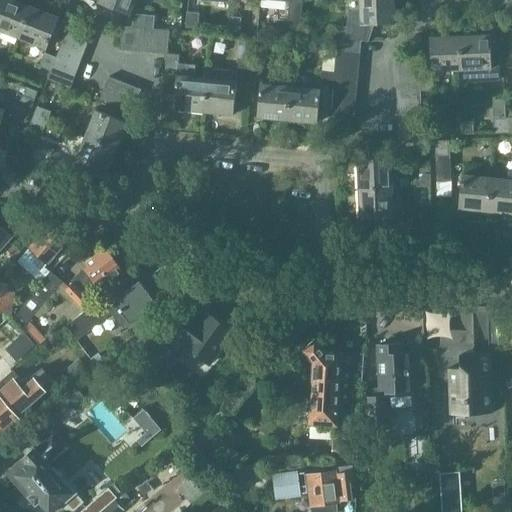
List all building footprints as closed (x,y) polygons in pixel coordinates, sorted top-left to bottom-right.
[(1,0),(0,4),(0,33),(18,40),(31,8),(11,0),(1,0)] [(136,0),(100,0),(99,4),(130,16),(136,0)] [(299,39),(303,0),(290,0),(290,3),(286,37),(299,39)] [(338,27),(336,50),(360,53),(362,40),(365,41),(367,26),(395,25),(394,0),(360,0),(361,10),(349,10),(347,28),(338,27)] [(31,8),(18,40),(46,52),(59,19),(31,8)] [(186,28),(198,29),(200,15),(187,14),(186,28)] [(147,30),(149,17),(134,16),(133,28),(135,28),(147,30)] [(228,32),(240,33),(242,19),(229,18),(228,32)] [(51,73),(48,80),(71,89),(92,35),(69,26),(56,58),(51,73)] [(121,51),(132,52),(135,28),(133,28),(123,28),(121,51)] [(132,52),(144,53),(147,30),(135,28),(132,52)] [(144,53),(156,54),(158,31),(147,30),(144,53)] [(156,54),(168,55),(170,32),(158,31),(156,54)] [(490,36),(460,37),(463,83),(497,81),(496,57),(491,58),(490,36)] [(462,73),(460,37),(430,39),(432,74),(462,73)] [(336,50),(335,62),(359,64),(360,53),(336,50)] [(45,54),(40,68),(51,73),(56,58),(45,54)] [(174,110),(204,113),(207,79),(195,77),(196,66),(179,65),(180,56),(168,55),(166,69),(177,70),(177,76),(174,110)] [(397,57),(395,57),(399,137),(399,139),(413,139),(424,138),(421,93),(421,92),(420,77),(419,56),(397,57)] [(335,62),(334,73),(358,76),(359,64),(335,62)] [(237,80),(250,81),(251,65),(238,64),(237,80)] [(251,65),(250,81),(261,82),(263,66),(251,65)] [(321,86),(333,87),(333,85),(357,87),(358,76),(334,73),(322,72),(321,86)] [(431,77),(420,77),(421,92),(421,93),(432,93),(431,77)] [(109,78),(100,100),(133,113),(142,91),(109,78)] [(207,79),(204,113),(234,116),(237,82),(207,79)] [(258,118),(288,121),(291,87),(261,84),(258,118)] [(333,85),(333,87),(332,96),(356,99),(357,87),(333,85)] [(291,87),(288,121),(318,124),(321,90),(291,87)] [(26,88),(20,102),(32,107),(39,93),(26,88)] [(332,96),(331,108),(355,110),(356,99),(332,96)] [(37,107),(32,119),(46,125),(51,113),(37,107)] [(355,110),(331,108),(330,121),(354,123),(355,110)] [(96,111),(85,139),(116,152),(127,124),(96,111)] [(505,118),(493,118),(493,135),(506,134),(505,119),(505,118)] [(28,130),(41,135),(46,125),(32,119),(28,130)] [(474,135),(473,122),(465,123),(466,136),(474,135)] [(116,152),(85,139),(74,167),(105,180),(116,152)] [(413,139),(399,139),(400,151),(414,150),(413,139)] [(384,151),(384,140),(370,140),(370,151),(384,151)] [(435,142),(437,190),(451,189),(449,141),(435,142)] [(358,160),(359,190),(393,189),(391,159),(358,160)] [(459,209),(489,212),(493,178),(480,177),(481,166),(468,165),(468,175),(463,175),(459,209)] [(418,188),(431,188),(431,174),(424,175),(418,180),(418,188)] [(489,212),(511,214),(511,180),(493,178),(489,212)] [(393,189),(359,190),(360,220),(394,219),(393,189)] [(398,219),(399,231),(409,231),(409,219),(398,219)] [(37,257),(47,266),(69,241),(51,225),(23,257),(31,264),(37,257)] [(0,249),(11,237),(0,227),(0,249)] [(20,253),(14,247),(10,252),(16,257),(20,253)] [(123,273),(105,249),(84,264),(87,269),(82,273),(83,275),(68,287),(64,291),(85,312),(96,303),(90,296),(98,288),(100,290),(123,273)] [(63,282),(51,272),(13,315),(24,327),(29,322),(63,282)] [(0,312),(11,315),(13,315),(18,280),(10,279),(8,291),(0,289),(0,312)] [(96,303),(85,312),(66,327),(77,341),(110,315),(114,319),(121,314),(129,325),(156,304),(139,282),(124,294),(118,286),(96,303)] [(184,347),(209,365),(233,333),(208,314),(201,324),(184,311),(168,333),(185,346),(184,347)] [(40,346),(46,341),(29,322),(24,327),(39,345),(40,346)] [(174,350),(152,336),(149,341),(141,331),(133,337),(144,347),(138,357),(168,376),(176,364),(169,359),(174,350)] [(24,335),(7,350),(17,362),(34,346),(24,335)] [(312,361),(311,379),(353,382),(363,383),(364,356),(342,355),(342,353),(325,352),(315,341),(304,351),(312,361)] [(378,346),(381,396),(412,391),(410,354),(401,354),(400,345),(378,346)] [(88,358),(95,367),(102,361),(95,352),(88,358)] [(460,369),(448,370),(449,416),(493,414),(491,354),(459,355),(460,369)] [(79,359),(66,371),(76,381),(88,370),(79,359)] [(272,376),(278,366),(267,359),(261,369),(272,376)] [(21,380),(13,371),(0,382),(0,427),(5,432),(39,401),(56,387),(40,369),(29,378),(26,375),(21,380)] [(353,382),(311,379),(308,426),(338,428),(338,436),(349,437),(353,382)] [(53,429),(73,410),(74,410),(86,399),(74,387),(74,388),(70,384),(61,392),(64,394),(61,397),(62,398),(42,416),(53,429)] [(390,424),(388,397),(365,398),(367,425),(390,424)] [(50,464),(67,450),(52,433),(47,433),(24,452),(26,455),(6,473),(11,477),(36,507),(40,504),(46,511),(53,511),(77,492),(54,466),(53,467),(50,464)] [(358,443),(333,442),(333,458),(357,459),(358,443)] [(259,457),(260,468),(282,467),(281,456),(259,457)] [(272,474),(275,500),(301,497),(299,471),(272,474)] [(352,478),(352,472),(335,474),(306,477),(306,478),(310,511),(337,511),(337,504),(352,502),(349,478),(352,478)] [(462,511),(460,476),(440,477),(442,511),(462,511)] [(97,500),(83,511),(101,511),(115,501),(107,492),(97,500)] [(505,492),(493,493),(493,505),(506,504),(505,492)] [(115,501),(105,510),(102,511),(123,511),(124,511),(115,501)] [(231,511),(228,508),(225,505),(220,502),(209,511),(231,511)]
